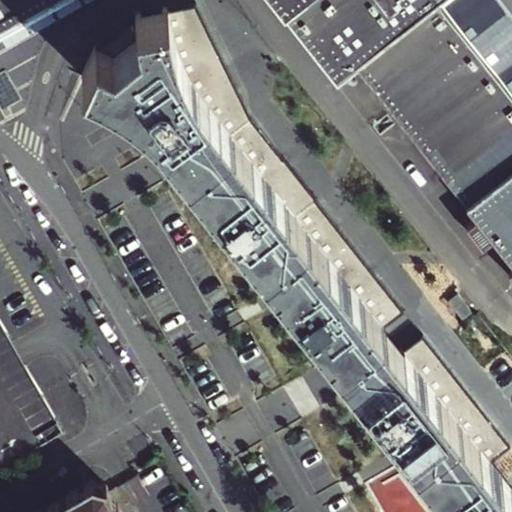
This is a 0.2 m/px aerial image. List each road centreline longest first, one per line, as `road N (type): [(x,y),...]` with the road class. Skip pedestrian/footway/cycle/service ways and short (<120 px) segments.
road 1 (residential): [(511,322),(251,0)]
road 2 (residential): [(19,159),(58,207),(170,398)]
road 3 (residential): [(0,498),(170,398)]
road 4 (residential): [(112,0),(65,37),(19,159)]
road 5 (residential): [(170,398),(236,511)]
